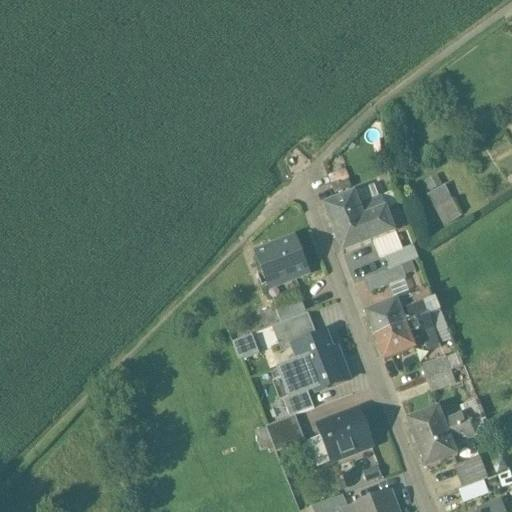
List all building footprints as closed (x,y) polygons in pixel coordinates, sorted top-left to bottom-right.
[(447,185),(429,192),(439,218),(457,212),(447,185)] [(392,194),(381,198),(386,210),(397,206),(392,194)] [(355,195),(323,207),(333,232),(386,210),(381,198),(359,207),(355,195)] [(397,206),(386,210),(396,235),(407,231),(397,206)] [(386,210),(333,232),(342,256),(396,235),(386,210)] [(296,239),(255,254),(268,289),(291,280),(292,282),(310,276),(296,239)] [(430,290),(366,315),(375,340),(406,328),(428,319),(440,314),(435,302),(434,302),(430,290)] [(299,300),(260,315),(267,331),(273,329),(306,317),(299,300)] [(306,317),(273,329),(279,345),(279,348),(291,343),(290,341),(309,334),(312,342),(317,340),(308,316),(306,317)] [(428,319),(406,328),(410,340),(433,331),(428,319)] [(406,328),(375,340),(384,363),(415,352),(410,340),(406,328)] [(267,331),(242,341),(248,357),(279,345),(273,329),(267,331)] [(317,340),(312,342),(309,334),(290,341),(291,343),(279,348),(282,355),(294,350),(300,365),(280,373),(291,400),(314,391),(329,385),(330,388),(327,389),(328,391),(349,382),(337,350),(332,352),(326,337),(317,340)] [(446,359),(422,368),(427,381),(451,371),(446,359)] [(451,371),(427,381),(432,394),(457,385),(451,371)] [(438,411),(407,422),(417,447),(448,435),(443,423),(438,411)] [(359,414),(319,429),(332,463),(372,448),(359,414)] [(465,414),(443,423),(448,435),(470,426),(465,414)] [(295,418),(266,429),(276,455),(306,444),(295,418)] [(448,435),(417,447),(426,471),(458,459),(453,447),(475,438),(470,426),(448,435)] [(479,459),(456,468),(465,490),(488,481),(479,459)] [(396,511),(390,494),(352,509),(353,511),(396,511)] [(299,511),(345,511),(342,499),(298,508),(299,511)]
